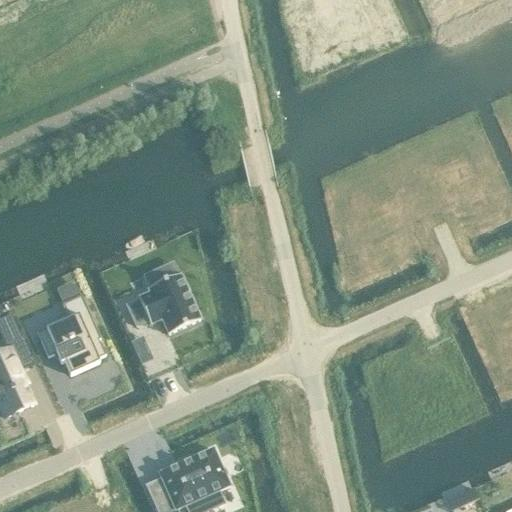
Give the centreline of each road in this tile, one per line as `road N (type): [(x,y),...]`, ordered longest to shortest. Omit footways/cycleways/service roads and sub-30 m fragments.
road 1 (unclassified): [(226,0),(306,352)]
road 2 (residential): [(306,352),(0,490)]
road 3 (residential): [(511,260),(306,352)]
road 4 (unclassified): [(306,352),(342,511)]
